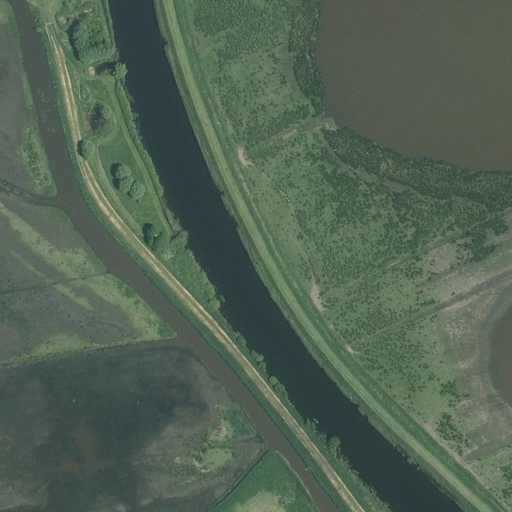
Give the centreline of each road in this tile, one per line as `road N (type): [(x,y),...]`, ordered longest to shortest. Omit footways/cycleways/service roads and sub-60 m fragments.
road 1 (track): [(502,511),(372,375),(234,197),(189,81),(169,0)]
road 2 (track): [(50,32),(80,166),(98,200),(220,335),(355,511)]
